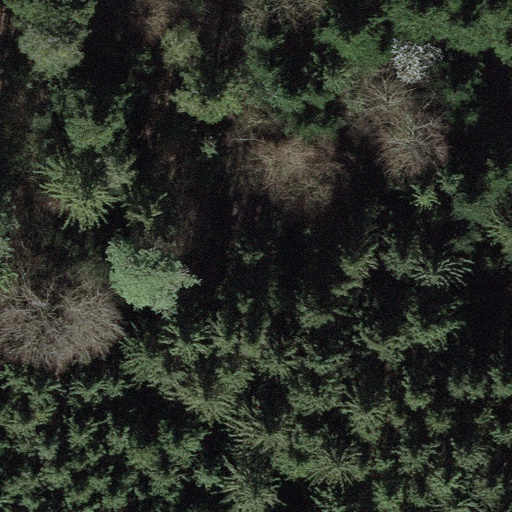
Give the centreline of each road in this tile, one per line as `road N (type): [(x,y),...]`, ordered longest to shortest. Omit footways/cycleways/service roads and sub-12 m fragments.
road 1 (track): [(489,117),(0,317)]
road 2 (track): [(362,0),(489,117)]
